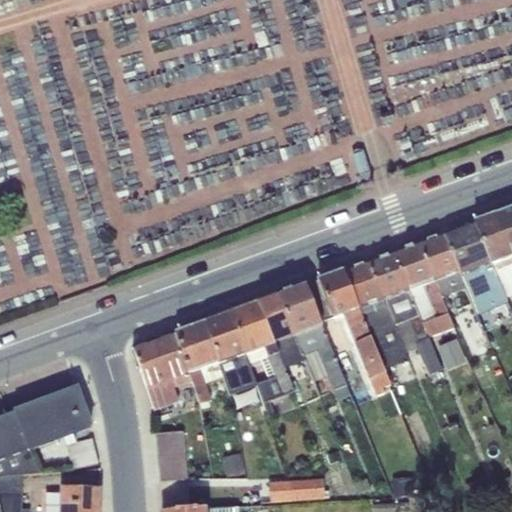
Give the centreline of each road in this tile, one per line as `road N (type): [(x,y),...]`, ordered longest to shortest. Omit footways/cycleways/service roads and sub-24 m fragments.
road 1 (secondary): [(92,327),(511,171)]
road 2 (residential): [(92,327),(123,420),(130,511)]
